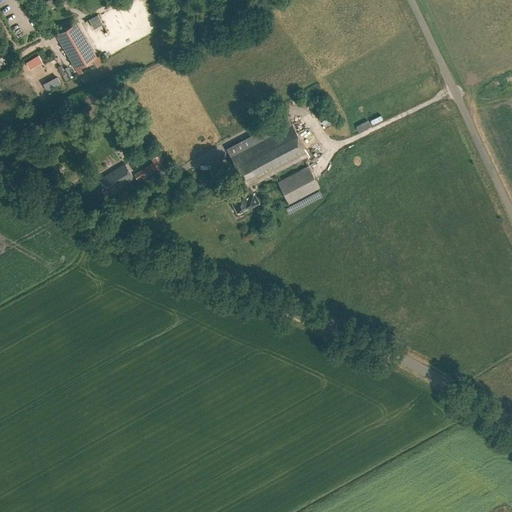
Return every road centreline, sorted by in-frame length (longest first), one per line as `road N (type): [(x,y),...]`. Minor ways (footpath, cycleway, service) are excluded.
road 1 (tertiary): [(0,170),(97,224),(390,351),(511,429)]
road 2 (unclassified): [(511,216),(410,0)]
